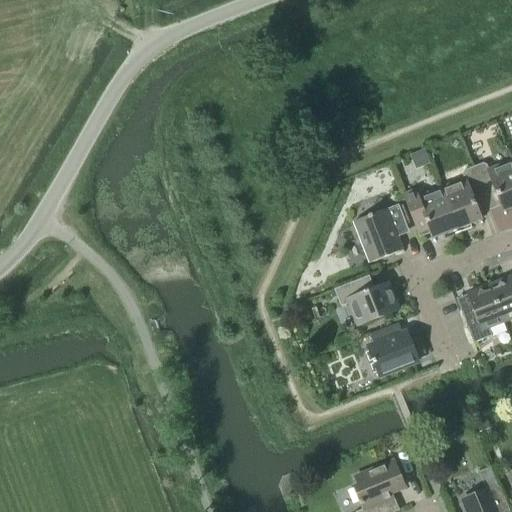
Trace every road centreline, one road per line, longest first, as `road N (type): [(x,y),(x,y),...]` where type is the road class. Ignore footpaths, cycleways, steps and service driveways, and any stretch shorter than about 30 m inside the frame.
road 1 (unclassified): [(0,270),(41,222),(141,57),(162,40),(267,0)]
road 2 (residential): [(452,367),(421,281),(511,245)]
